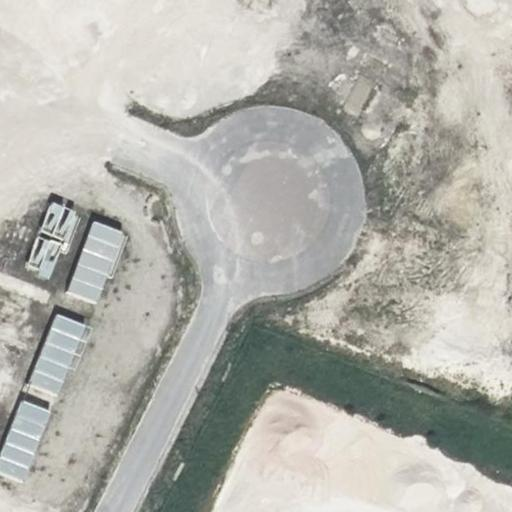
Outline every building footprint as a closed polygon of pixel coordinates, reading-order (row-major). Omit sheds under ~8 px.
[(65,239),(77,213),(53,202),(41,227),(65,239)] [(89,221),(69,294),(102,303),(122,230),(89,221)] [(36,236),(26,270),(49,277),(60,243),(36,236)] [(28,386),(59,397),(86,324),(54,313),(28,386)] [(20,399),(0,454),(0,473),(25,482),(51,411),(20,399)]
